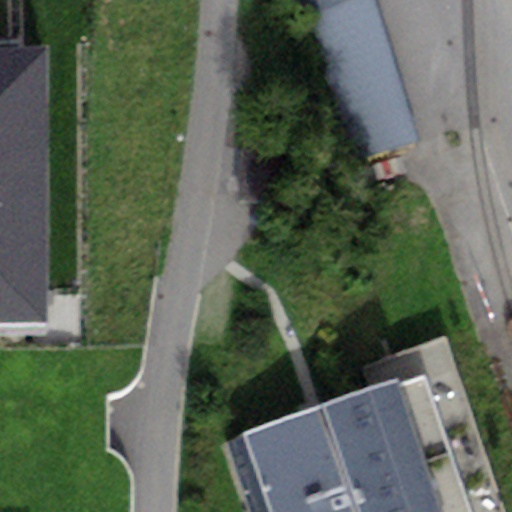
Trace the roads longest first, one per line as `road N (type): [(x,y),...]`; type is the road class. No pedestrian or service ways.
road 1 (residential): [(217,0),(154,461),(154,511)]
road 2 (residential): [(471,0),(511,121)]
